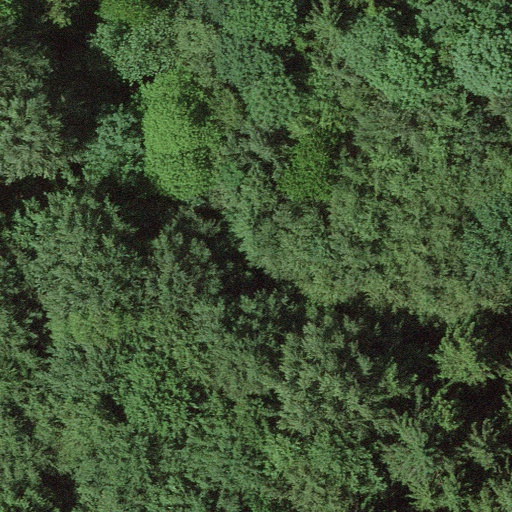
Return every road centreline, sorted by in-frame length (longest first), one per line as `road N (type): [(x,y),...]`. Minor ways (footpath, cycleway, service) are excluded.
road 1 (motorway): [(0,484),(511,195)]
road 2 (motorway): [(139,0),(0,78)]
